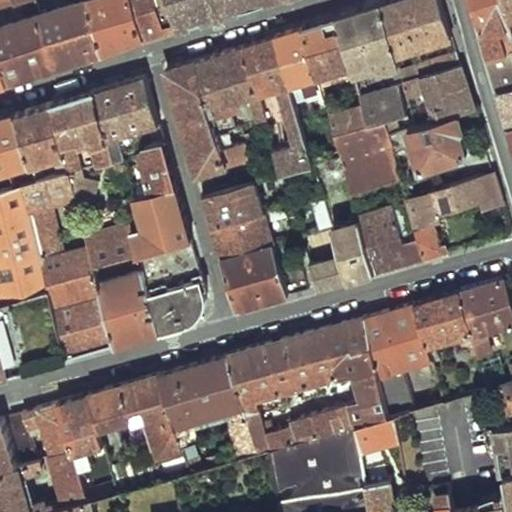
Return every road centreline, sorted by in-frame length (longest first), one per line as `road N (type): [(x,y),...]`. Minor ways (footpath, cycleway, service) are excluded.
road 1 (residential): [(233,328),(511,251)]
road 2 (residential): [(233,328),(150,54)]
road 3 (residential): [(0,394),(233,328)]
road 4 (residential): [(150,54),(330,0)]
road 5 (residential): [(457,0),(511,172)]
road 6 (residential): [(0,99),(150,54)]
